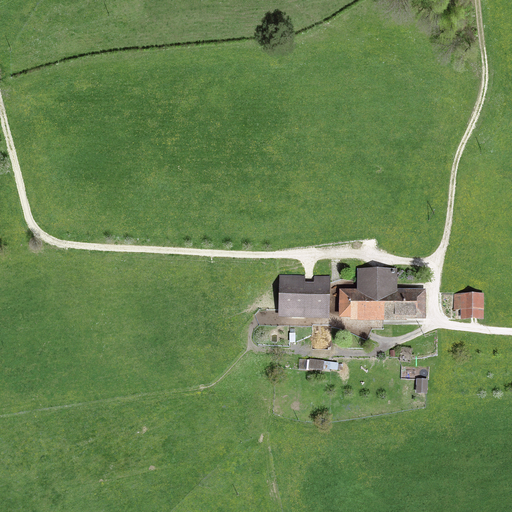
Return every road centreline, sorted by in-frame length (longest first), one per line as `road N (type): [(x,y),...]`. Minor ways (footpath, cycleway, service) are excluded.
road 1 (track): [(438,263),(54,241),(27,214),(0,103)]
road 2 (track): [(511,332),(433,324),(456,160),(484,84),(477,0)]
